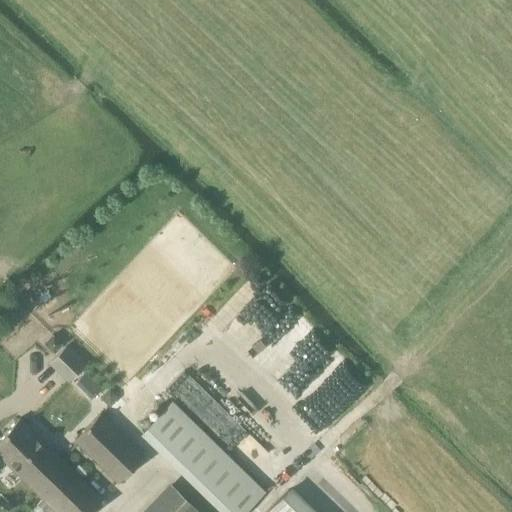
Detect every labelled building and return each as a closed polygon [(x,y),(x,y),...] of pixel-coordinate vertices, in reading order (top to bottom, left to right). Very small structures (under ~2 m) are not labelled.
[(69,351),(54,366),(70,381),(85,367),(69,351)] [(143,432),(156,445),(225,511),(245,511),(257,500),(164,410),(143,432)] [(76,439),(119,482),(144,457),(100,414),(76,439)] [(89,511),(102,499),(19,419),(0,438),(0,455),(58,511),(89,511)] [(199,511),(172,485),(146,511),(199,511)] [(313,511),(290,489),(267,511),(313,511)] [(54,511),(42,500),(29,511),(54,511)]
